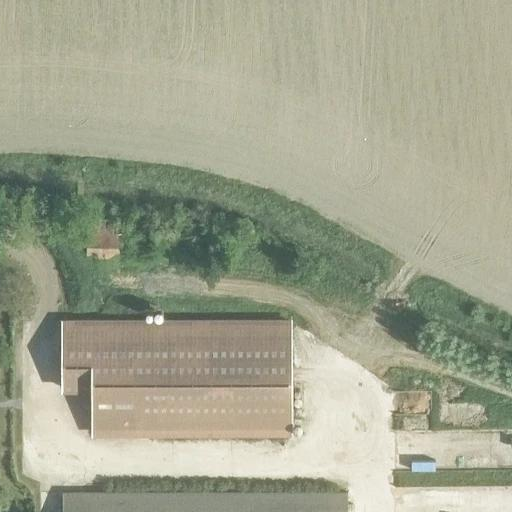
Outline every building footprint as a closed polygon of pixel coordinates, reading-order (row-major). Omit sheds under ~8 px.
[(152,254),(152,231),(114,231),(114,217),(87,217),(86,253),(152,254)] [(292,431),(292,321),(63,322),(63,387),(92,387),(92,432),(292,431)] [(395,416),(395,427),(422,427),(422,416),(395,416)] [(420,466),(420,447),(433,447),(433,433),(395,433),(395,467),(420,466)] [(63,511),(349,511),(349,491),(64,493),(63,511)]
